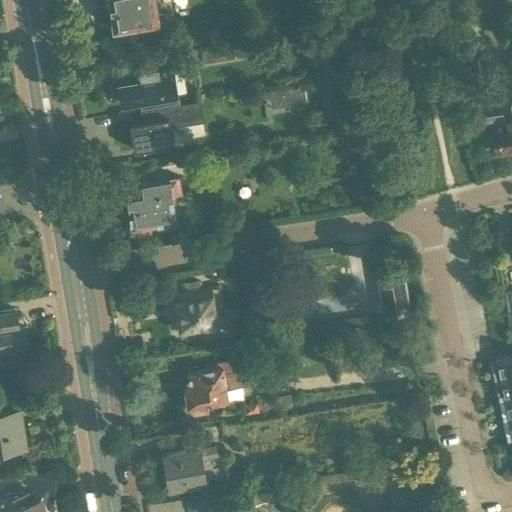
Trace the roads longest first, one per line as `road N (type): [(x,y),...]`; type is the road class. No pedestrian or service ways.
road 1 (residential): [(511,493),(482,499),(425,213)]
road 2 (residential): [(125,264),(425,213)]
road 3 (tertiary): [(111,511),(92,387)]
